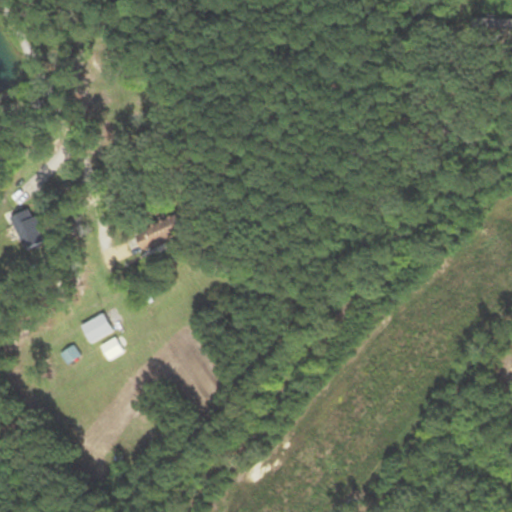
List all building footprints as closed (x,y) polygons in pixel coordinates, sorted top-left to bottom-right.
[(511,29),(511,20),(473,20),(473,29),(511,29)] [(12,219),(29,251),(48,241),(31,209),(12,219)] [(189,232),(181,213),(137,232),(145,251),(189,232)] [(83,326),(93,344),(115,332),(105,314),(83,326)] [(62,355),(70,366),(82,357),(75,346),(62,355)]
